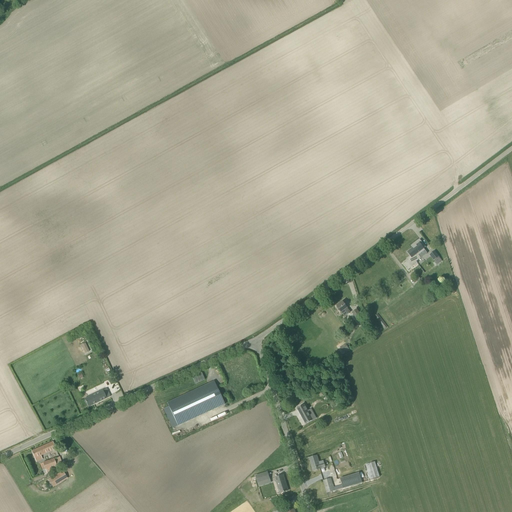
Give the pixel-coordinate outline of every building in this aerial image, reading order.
[(421,258),(418,255),(425,250),(424,249),(426,247),(420,240),(414,244),(415,245),(412,247),(413,248),(408,252),(411,256),(407,259),(408,259),(408,258),(409,259),(403,264),(408,270),(417,263),(416,262),(421,258)] [(435,266),(437,265),(442,261),(434,251),(429,255),(435,262),(433,263),(435,266)] [(337,306),(344,316),(350,312),(343,301),(337,306)] [(365,322),(362,318),(356,309),(352,313),(361,325),(365,322)] [(377,314),(374,316),(384,329),(387,327),(377,314)] [(81,345),(85,353),(89,351),(85,343),(81,345)] [(345,343),(340,347),(344,352),(349,349),(345,343)] [(214,381),(167,403),(168,404),(169,406),(163,409),(172,428),(224,404),(214,381)] [(88,407),(106,398),(110,396),(106,389),(103,390),(84,399),(85,401),(84,401),(86,405),(87,405),(88,407)] [(313,420),(304,404),(297,408),(306,424),(313,420)] [(41,455),(56,449),(53,442),(32,451),(34,458),(35,458),(37,461),(42,459),(41,455)] [(316,456),(309,458),(313,471),(320,469),(320,468),(325,467),(323,460),(318,462),(316,456)] [(57,465),(58,468),(63,466),(60,457),(40,464),(42,470),(45,469),(45,470),(57,465)] [(375,462),(366,464),(370,480),(380,477),(375,462)] [(67,478),(63,471),(49,480),(53,487),(67,478)] [(270,479),(268,472),(255,476),(257,483),(270,479)] [(285,486),(284,481),(285,480),(283,475),(275,478),(280,493),(288,491),(286,485),(285,486)] [(331,478),(328,479),(323,481),(327,493),(332,492),(343,488),(342,485),(334,487),(331,478)]
